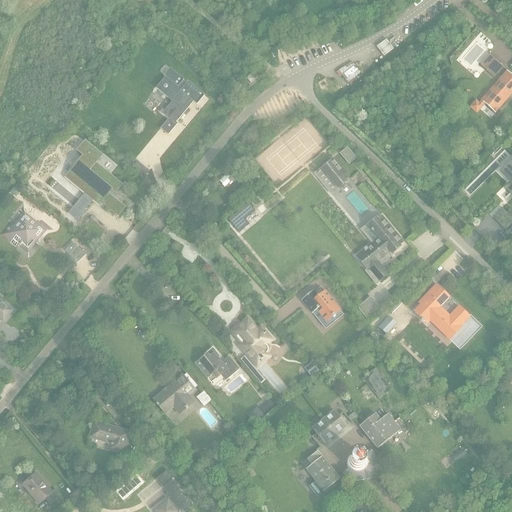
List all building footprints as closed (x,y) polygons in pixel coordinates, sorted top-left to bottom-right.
[(480,65),(493,76),(502,66),(487,54),(479,63),(481,65),(480,65)] [(341,75),(349,84),(356,79),(354,78),(361,73),(352,62),(338,70),(342,75),(341,75)] [(183,80),(169,68),(163,75),(174,85),(166,95),(174,101),(164,113),(169,118),(160,129),(167,135),(177,124),(174,121),(191,101),(196,105),(204,96),(187,81),(184,85),(181,83),(183,80)] [(480,100),(494,113),(511,92),(511,75),(506,71),(480,100)] [(258,79),(254,74),(246,80),(250,85),(258,79)] [(112,191),(115,193),(123,185),(96,163),(103,155),(85,140),(76,151),(82,156),(64,178),(99,206),(102,202),(118,216),(126,208),(109,194),(112,191)] [(339,154),(348,165),(356,158),(347,147),(339,154)] [(314,175),(330,194),(346,182),(345,180),(348,177),(333,159),(314,175)] [(511,163),(501,175),(511,185),(511,184),(511,163)] [(221,166),(211,173),(216,179),(226,173),(221,166)] [(248,203),(228,220),(238,232),(248,224),(244,219),(254,211),(248,203)] [(492,218),(505,231),(511,223),(511,218),(502,208),(492,218)] [(41,221),(37,226),(24,215),(14,227),(9,223),(0,233),(0,236),(15,249),(19,245),(27,251),(34,242),(32,241),(35,237),(38,239),(45,231),(52,230),(41,221)] [(399,245),(402,242),(381,216),(377,219),(376,218),(360,231),(371,244),(366,248),(365,248),(363,250),(356,256),(366,269),(364,271),(376,285),(381,281),(380,280),(387,274),(380,266),(394,254),(392,253),(400,247),(399,245)] [(84,229),(98,240),(106,231),(92,220),(84,229)] [(72,242),(64,251),(77,263),(85,255),(72,242)] [(340,311),(324,291),(323,292),(320,288),(314,292),(313,291),(301,300),(311,314),(316,310),(326,322),(332,317),(333,318),(335,317),(334,316),(340,311)] [(459,328),(468,318),(458,308),(448,318),(439,308),(448,298),(439,290),(427,303),(425,301),(413,313),(421,320),(425,316),(439,328),(440,327),(443,331),(442,332),(446,336),(447,335),(451,338),(460,329),(459,328)] [(357,308),(366,318),(379,307),(370,297),(357,308)] [(2,308),(4,306),(0,302),(0,319),(2,321),(8,314),(2,308)] [(389,315),(377,328),(384,335),(397,322),(389,315)] [(261,325),(258,327),(248,316),(239,324),(238,323),(229,331),(239,344),(236,345),(257,369),(272,357),(269,354),(270,352),(271,350),(271,348),(270,347),(269,345),(274,340),(261,325)] [(228,358),(220,364),(216,359),(219,355),(213,347),(204,355),(207,358),(207,359),(204,356),(195,364),(211,383),(225,371),(230,377),(238,370),(228,358)] [(304,368),(311,377),(319,371),(311,361),(304,368)] [(363,379),(379,399),(391,389),(375,369),(363,379)] [(181,376),(152,399),(155,403),(154,404),(157,408),(158,407),(164,414),(176,404),(182,411),(185,409),(186,410),(188,408),(187,407),(193,402),(188,395),(193,390),(181,376)] [(196,399),(203,407),(210,400),(204,393),(196,399)] [(262,403),(270,412),(276,407),(268,398),(262,403)] [(323,420),(335,435),(346,426),(334,411),(323,420)] [(381,431),(393,422),(387,414),(379,420),(374,414),(359,426),(367,436),(378,427),(381,431)] [(324,444),(335,435),(323,420),(311,429),(324,444)] [(378,427),(367,436),(377,449),(400,430),(393,422),(381,431),(378,427)] [(107,450),(122,454),(128,433),(93,423),(89,437),(109,443),(107,450)] [(283,439),(287,443),(295,437),(291,432),(283,439)] [(451,457),(455,462),(467,453),(463,448),(451,457)] [(348,469),(343,474),(343,475),(344,476),(345,476),(346,477),(347,478),(348,479),(349,479),(350,480),(351,480),(353,480),(354,481),(355,481),(356,481),(357,481),(359,481),(360,481),(361,481),(362,480),(364,480),(365,479),(365,480),(372,475),(372,474),(372,473),(373,472),(374,471),(374,470),(374,468),(375,467),(375,466),(375,465),(375,464),(375,462),(375,461),(375,460),(375,459),(374,457),(374,456),(373,455),(373,454),(372,453),(371,452),(371,451),(365,455),(364,454),(363,453),(361,453),(360,452),(358,452),(356,452),(355,452),(353,453),(352,454),(350,455),(349,456),(348,457),(347,458),(347,460),(346,461),(346,463),(346,465),(347,466),(347,468),(348,469)] [(305,469),(324,492),(339,479),(317,452),(307,460),(311,465),(305,469)] [(186,498),(185,498),(176,487),(177,486),(166,471),(155,480),(166,494),(167,494),(170,497),(167,499),(166,499),(151,511),(177,511),(180,510),(181,511),(184,511),(192,505),(186,498)] [(55,490),(51,493),(35,474),(22,485),(37,503),(43,498),(48,504),(59,495),(55,490)]
